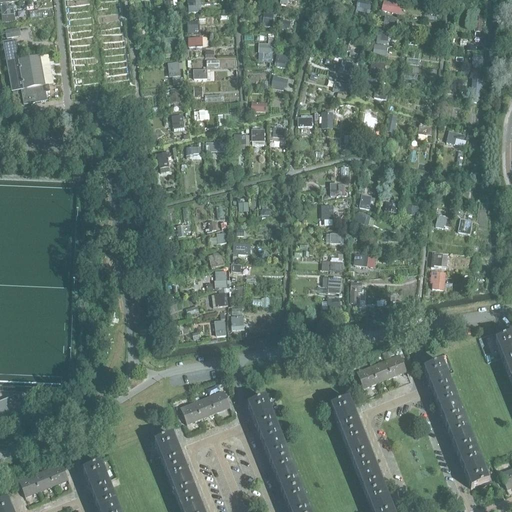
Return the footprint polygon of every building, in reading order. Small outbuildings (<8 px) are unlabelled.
[(186,6),(185,6),(186,9),(187,9),(188,9),(188,8),(197,8),(196,0),(186,0),(186,6)] [(358,0),(355,14),(369,17),(371,3),(358,0)] [(173,2),(168,2),(168,8),(174,7),(174,10),(177,10),(177,4),(173,4),(173,2)] [(383,3),(381,12),(400,17),(402,7),(383,3)] [(13,5),(0,7),(1,18),(14,16),(13,5)] [(264,11),(263,28),(272,29),(274,12),(264,11)] [(475,11),(474,33),(474,38),(481,38),(481,34),(482,12),(475,11)] [(384,18),(383,31),(395,33),(397,20),(384,18)] [(281,19),(278,30),(289,32),(291,24),(283,22),(284,20),(281,19)] [(197,24),(188,24),(188,36),(200,35),(200,30),(197,31),(197,24)] [(355,24),(352,36),(362,39),(366,27),(355,24)] [(13,30),(5,32),(7,39),(14,38),(13,30)] [(378,33),(376,45),(387,46),(388,39),(392,40),(393,35),(382,34),(378,33)] [(202,39),(188,40),(188,49),(203,49),(202,39)] [(175,40),(164,40),(165,50),(176,49),(175,40)] [(16,41),(3,43),(12,93),(22,91),(24,106),(30,105),(39,104),(47,102),(46,94),(50,93),(49,86),(53,85),(48,57),(38,58),(20,62),(16,41)] [(350,42),(346,53),(357,56),(361,45),(350,42)] [(262,46),(262,55),(263,55),(263,61),(271,61),(271,46),(272,46),(272,43),(268,43),(268,46),(262,46)] [(373,45),(372,58),(386,60),(388,47),(373,45)] [(279,56),(276,68),(284,70),(287,58),(279,56)] [(473,56),(472,67),(482,68),(483,57),(473,56)] [(346,63),(343,75),(353,78),(356,69),(357,66),(346,63)] [(178,64),(167,66),(168,72),(171,71),(172,80),(173,86),(181,85),(178,64)] [(371,64),(369,76),(384,78),(385,66),(371,64)] [(207,71),(193,72),(193,82),(207,81),(207,72),(207,71)] [(274,78),(272,87),(283,89),(285,81),(277,79),(278,78),(274,77),(274,78)] [(368,80),(367,90),(380,91),(381,82),(368,80)] [(473,81),(471,98),(480,99),(481,82),(473,81)] [(335,83),(332,93),(338,95),(339,93),(347,95),(349,91),(353,92),(354,88),(355,88),(355,86),(356,85),(354,84),(349,83),(349,86),(335,83)] [(201,89),(193,89),(193,99),(194,99),(200,99),(201,99),(201,89)] [(179,90),(170,91),(170,92),(171,98),(172,106),(173,106),(180,105),(181,105),(179,90)] [(372,94),(372,96),(374,97),(373,100),(387,103),(388,97),(372,94)] [(252,104),(251,113),(267,114),(267,105),(252,104)] [(344,109),(343,120),(351,120),(352,110),(344,109)] [(463,120),(478,125),(482,114),(467,109),(463,120)] [(199,113),(196,114),(197,122),(205,121),(205,112),(202,113),(202,112),(199,112),(199,113)] [(326,115),(322,115),(322,128),(332,128),(332,115),(329,115),(329,113),(326,113),(326,115)] [(365,115),(363,126),(369,126),(369,124),(373,124),(373,127),(376,127),(377,119),(371,118),(371,116),(365,115)] [(182,117),(171,119),(173,131),(174,130),(174,134),(184,133),(182,117)] [(389,122),(386,133),(394,134),(397,119),(390,117),(389,122)] [(300,120),(297,120),(298,129),(312,129),(312,118),(311,118),(307,118),(300,118),(300,120)] [(419,126),(418,137),(428,138),(431,138),(432,127),(419,126)] [(270,130),(270,143),(273,144),(286,145),(287,141),(287,142),(288,131),(283,131),(280,131),(274,130),(274,131),(270,130)] [(252,132),(251,132),(251,144),(252,144),(252,147),(264,147),(264,144),(264,132),(252,132)] [(448,134),(446,145),(455,147),(455,146),(456,141),(463,143),(464,137),(456,135),(456,136),(448,134)] [(249,137),(234,137),(234,147),(234,151),(249,150),(249,137)] [(206,145),(206,148),(209,148),(209,154),(224,155),(224,145),(206,145)] [(200,149),(186,149),(186,158),(201,157),(200,149)] [(169,155),(158,157),(160,171),(161,175),(169,174),(168,169),(169,169),(167,159),(170,159),(169,155)] [(405,198),(408,186),(397,183),(394,196),(405,198)] [(336,192),(330,192),(330,198),(345,198),(346,198),(346,195),(345,195),(345,188),(336,188),(336,192)] [(317,202),(315,191),(304,193),(306,204),(317,202)] [(361,197),(359,210),(369,212),(371,199),(361,197)] [(247,205),(238,205),(239,214),(248,213),(247,205)] [(386,205),(384,216),(388,217),(388,214),(390,215),(390,219),(396,220),(398,207),(386,205)] [(405,207),(404,217),(418,219),(419,209),(405,207)] [(331,208),(322,209),(323,221),(332,221),(333,221),(333,218),(332,218),(332,214),(332,208),(331,208)] [(358,215),(355,225),(364,227),(367,227),(370,218),(367,217),(358,215)] [(438,217),(435,229),(443,231),(444,228),(445,229),(448,229),(451,221),(447,220),(438,217)] [(460,221),(457,235),(470,237),(473,224),(460,221)] [(209,231),(206,231),(206,233),(208,233),(208,236),(213,235),(212,233),(216,232),(215,225),(208,226),(209,231)] [(190,227),(177,229),(178,240),(186,239),(186,234),(191,234),(190,227)] [(221,236),(216,236),(217,247),(218,247),(218,251),(226,251),(225,245),(227,245),(226,240),(226,234),(221,234),(221,236)] [(326,236),(325,245),(329,245),(329,246),(341,247),(341,251),(345,251),(346,251),(346,246),(343,246),(343,240),(343,237),(335,236),(331,236),(330,236),(326,236)] [(362,238),(360,249),(376,251),(377,242),(374,242),(374,241),(368,240),(368,238),(362,238)] [(233,245),(232,257),(245,257),(246,257),(250,257),(250,247),(246,247),(246,246),(233,245)] [(212,257),(208,258),(210,270),(224,268),(222,258),(225,257),(224,254),(222,255),(212,256),(212,257)] [(432,255),(430,270),(433,270),(434,268),(441,269),(446,269),(448,257),(432,255)] [(354,257),(353,268),(367,270),(368,259),(354,257)] [(322,264),(321,272),(329,273),(336,274),(336,275),(337,275),(337,274),(340,274),(341,274),(342,265),(330,264),(330,265),(322,264)] [(231,266),(231,274),(240,275),(241,267),(231,266)] [(226,273),(215,274),(215,284),(226,283),(226,273)] [(431,274),(430,285),(432,285),(432,291),(444,292),(445,275),(431,274)] [(323,279),(322,289),(327,290),(327,291),(336,292),(340,292),(341,281),(328,280),(324,280),(323,279)] [(354,282),(354,297),(367,297),(367,282),(354,282)] [(226,283),(215,284),(216,292),(227,290),(226,286),(226,283)] [(234,290),(230,290),(230,299),(242,299),(243,294),(239,294),(239,291),(234,290)] [(226,295),(214,297),(216,309),(228,308),(226,295)] [(328,301),(327,301),(327,304),(327,312),(336,312),(340,312),(340,301),(334,301),(328,301)] [(243,318),(231,319),(231,334),(244,333),(243,318)] [(224,323),(214,324),(215,337),(222,336),(223,338),(226,338),(224,323)] [(493,340),(506,373),(511,370),(511,336),(505,339),(504,336),(493,340)] [(400,350),(395,352),(397,356),(398,358),(400,358),(401,361),(403,360),(404,360),(400,350)] [(385,363),(392,380),(406,374),(402,363),(404,363),(403,360),(401,361),(400,358),(398,358),(390,361),(385,363)] [(385,363),(370,369),(377,386),(392,380),(385,363)] [(424,373),(436,403),(454,396),(441,363),(431,367),(432,370),(424,373)] [(356,375),(357,378),(356,379),(356,382),(358,381),(363,391),(377,386),(370,369),(356,375)] [(228,398),(226,396),(225,397),(224,393),(209,399),(216,416),(230,410),(226,399),(228,398)] [(454,396),(436,403),(448,433),(466,426),(454,396)] [(0,427),(24,418),(16,397),(0,403),(0,427)] [(247,407),(259,437),(278,430),(265,397),(254,401),(255,404),(247,407)] [(200,403),(195,405),(201,421),(216,416),(209,399),(200,403)] [(342,438),(361,431),(349,401),(341,404),(340,400),(329,405),(342,438)] [(201,421),(195,405),(180,411),(181,414),(180,415),(180,417),(182,416),(187,427),(201,421)] [(478,456),(466,426),(448,433),(459,463),(478,456)] [(278,430),(259,437),(271,467),(289,459),(278,430)] [(372,461),(361,431),(342,438),(354,468),(372,461)] [(163,437),(153,441),(166,474),(185,467),(173,437),(165,440),(163,437)] [(478,456),(459,463),(471,493),(479,490),(480,493),(491,489),(478,456)] [(289,459),(271,467),(283,497),(301,489),(289,459)] [(384,490),(372,461),(354,468),(365,498),(384,490)] [(83,473),(94,503),(113,495),(108,482),(106,479),(100,462),(89,467),(90,470),(83,473)] [(62,466),(47,472),(54,488),(68,483),(64,472),(66,471),(65,469),(63,470),(62,466)] [(196,496),(185,467),(166,474),(178,504),(196,496)] [(511,490),(511,471),(500,476),(501,478),(501,479),(500,480),(500,483),(502,482),(507,492),(511,490)] [(47,472),(33,478),(39,494),(54,488),(47,472)] [(39,494),(33,478),(18,483),(20,487),(18,488),(18,490),(21,489),(25,500),(39,494)] [(310,511),(301,489),(283,497),(288,511),(310,511)] [(392,511),(384,490),(365,498),(371,511),(392,511)] [(119,511),(113,495),(94,503),(98,511),(119,511)] [(202,511),(196,496),(178,504),(180,511),(202,511)] [(0,511),(11,511),(8,502),(0,505),(0,511)]
